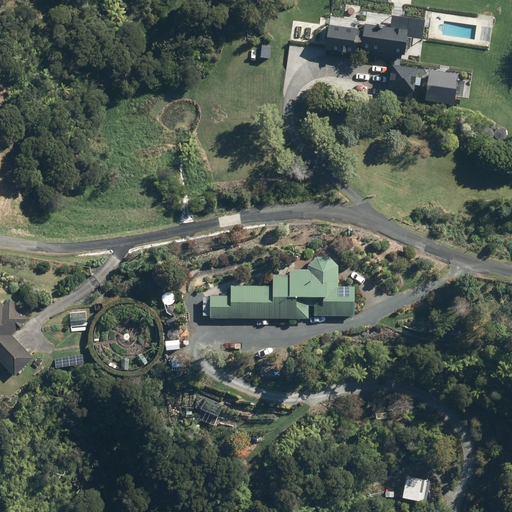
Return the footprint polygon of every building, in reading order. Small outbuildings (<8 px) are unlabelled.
[(403,30),(357,23),(356,30),(321,24),(317,50),(353,55),(354,48),(361,49),(360,54),(398,60),(403,30)] [(416,67),(386,65),(385,89),(399,90),(398,101),(413,102),(416,67)] [(456,74),(425,71),(422,102),(454,105),(456,74)] [(506,130),(481,126),(480,137),(488,138),(487,148),(504,151),(506,130)] [(310,259),(304,264),(304,270),(285,269),(285,274),(269,274),(269,287),(226,285),(225,294),(208,294),(207,317),(301,320),(301,314),(351,316),(352,286),(334,286),(335,260),(310,259)] [(4,303),(0,302),(0,358),(16,376),(36,357),(15,335),(32,319),(14,299),(7,306),(4,303)] [(87,315),(66,315),(66,331),(87,331),(87,315)] [(222,404),(202,397),(198,409),(218,416),(222,404)] [(429,480),(402,475),(398,498),(424,503),(429,480)]
